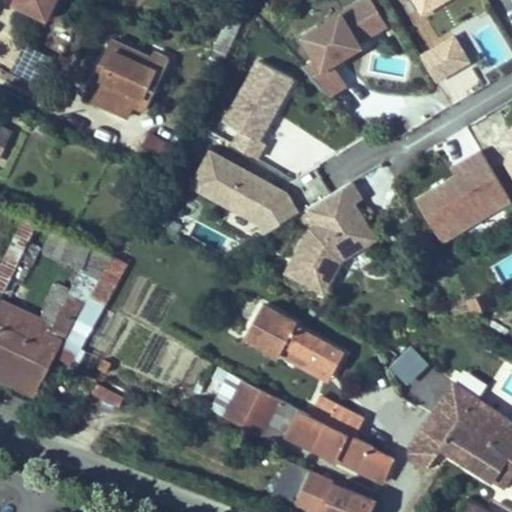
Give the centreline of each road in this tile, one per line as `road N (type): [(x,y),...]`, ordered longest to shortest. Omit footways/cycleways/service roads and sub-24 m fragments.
road 1 (tertiary): [(0,427),(214,511)]
road 2 (unclassified): [(399,511),(425,471),(393,453),(418,395)]
road 3 (residential): [(511,87),(396,152)]
